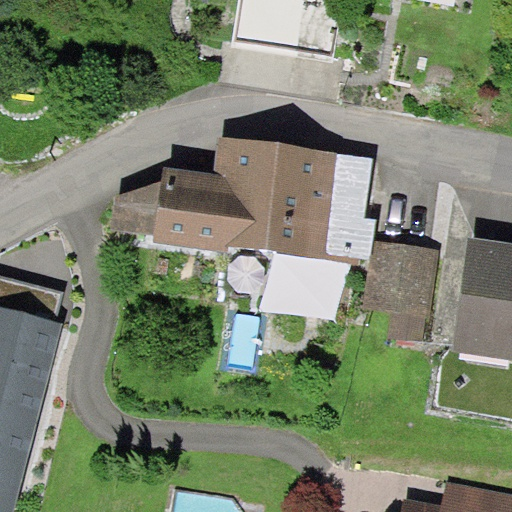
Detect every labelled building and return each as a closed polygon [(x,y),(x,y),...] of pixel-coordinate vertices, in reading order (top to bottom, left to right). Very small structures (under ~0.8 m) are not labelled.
[(325,0),(241,0),(236,39),(329,53),(337,2),(325,0)] [(227,245),(358,264),(359,257),(370,259),(373,242),(376,219),(365,218),(373,159),(218,136),(214,173),(163,166),(161,182),(155,235),(153,240),(227,252),(227,245)] [(155,235),(161,182),(116,195),(111,231),(155,235)] [(511,240),(470,235),(453,350),(511,358),(511,240)] [(440,250),(373,242),(370,259),(364,309),(393,313),(426,318),(431,318),(440,250)] [(64,292),(0,274),(0,511),(12,511),(62,324),(56,321),(64,292)] [(391,340),(423,342),(426,318),(393,313),(391,340)] [(442,503),(404,496),(401,511),(511,511),(511,493),(447,481),(442,503)]
